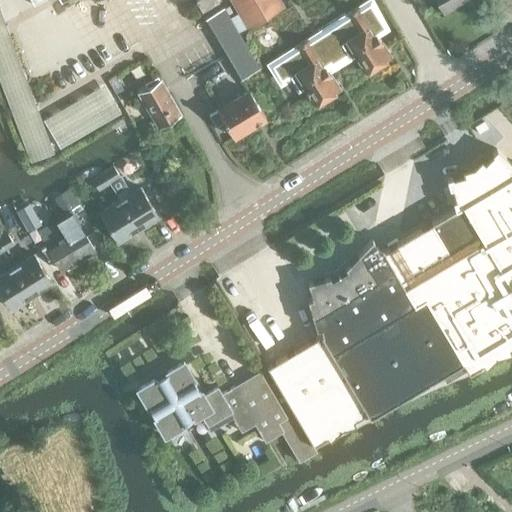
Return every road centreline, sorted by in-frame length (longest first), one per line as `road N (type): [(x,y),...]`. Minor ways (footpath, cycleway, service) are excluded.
road 1 (tertiary): [(0,373),(511,51)]
road 2 (unclassified): [(353,511),(511,435)]
